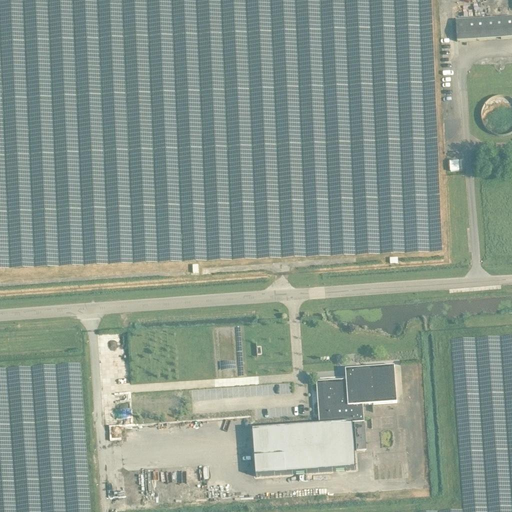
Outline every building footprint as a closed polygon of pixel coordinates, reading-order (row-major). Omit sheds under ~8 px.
[(456,19),(457,39),(510,37),(509,16),(456,19)] [(124,34),(125,51),(136,50),(136,46),(137,46),(136,32),(134,32),(134,25),(123,26),(124,34)] [(163,77),(177,77),(176,31),(161,32),(163,77)] [(207,48),(195,48),(195,60),(199,60),(199,66),(208,66),(207,48)] [(0,144),(24,142),(18,73),(0,74),(0,144)] [(316,84),(317,119),(338,118),(338,107),(339,106),(339,90),(322,91),(322,84),(316,84)] [(511,104),(508,102),(505,100),(502,99),(498,99),(495,100),(491,101),(488,103),(486,105),(484,107),(482,111),(481,114),(481,117),(481,120),(482,124),(484,127),(487,130),(490,132),(493,134),(496,134),(500,135),(503,134),(507,133),(509,132),(511,129),(511,104)] [(127,107),(127,117),(138,117),(138,107),(127,107)] [(450,171),(458,171),(458,162),(449,162),(450,171)] [(271,176),(254,176),(254,191),(271,191),(271,176)] [(201,227),(225,226),(224,212),(200,213),(201,227)] [(315,383),(318,426),(363,423),(362,406),(396,403),(393,367),(355,369),(356,372),(354,373),(353,372),(348,378),(349,379),(348,381),(346,381),(315,383)] [(365,451),(363,423),(354,424),(356,451),(365,451)] [(318,426),(252,431),(255,477),(355,470),(352,424),(318,426)] [(149,511),(166,511),(163,475),(154,476),(154,475),(140,476),(138,449),(125,450),(130,506),(137,505),(138,511),(149,511)] [(44,511),(66,511),(60,455),(39,457),(44,511)] [(83,479),(82,464),(73,464),(74,480),(83,479)] [(0,511),(16,511),(15,511),(14,498),(6,499),(5,493),(2,493),(1,489),(0,489),(0,511)]
